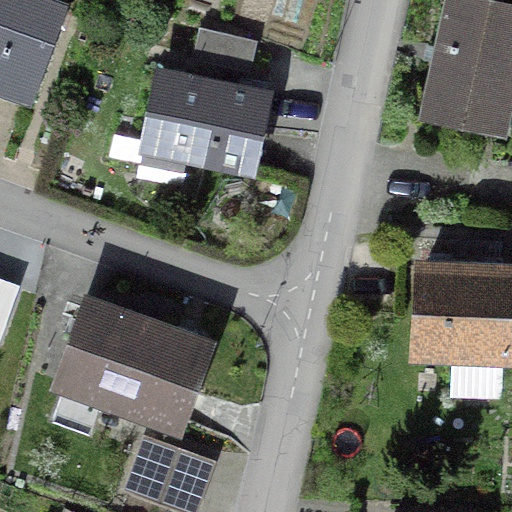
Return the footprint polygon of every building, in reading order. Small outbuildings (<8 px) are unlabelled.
[(0,0),(0,94),(29,105),(64,12),(31,0),(0,0)] [(475,0),(445,0),(419,121),(482,134),(489,99),(509,103),(510,99),(509,99),(511,81),(511,0),(487,0),(487,2),(475,0)] [(243,70),(248,47),(200,36),(195,59),(243,70)] [(247,172),(263,98),(157,76),(138,166),(179,175),(183,158),(247,172)] [(426,271),(420,270),(416,355),(500,359),(504,274),(497,274),(498,262),(449,259),(449,257),(427,256),(426,271)] [(174,427),(202,348),(86,305),(57,384),(174,427)] [(141,439),(122,492),(178,511),(193,511),(211,465),(141,439)]
